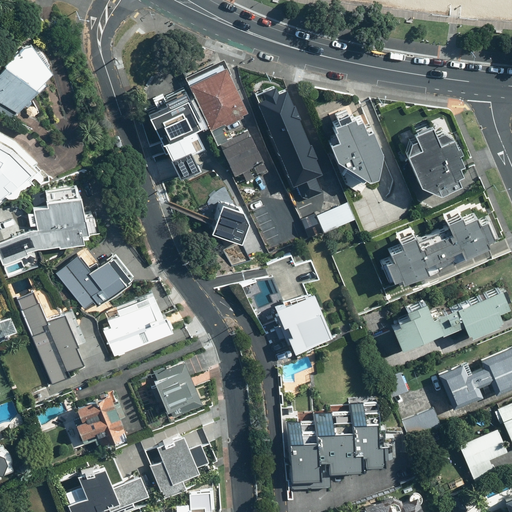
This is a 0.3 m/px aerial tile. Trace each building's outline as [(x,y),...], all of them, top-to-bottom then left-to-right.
[(17,113),(51,69),(32,40),(21,45),(0,71),(0,114),(8,118),(13,110),(17,113)] [(224,119),(241,111),(239,108),(245,105),(224,62),(188,80),(209,123),(223,116),(224,119)] [(275,81),(262,87),(265,95),(257,98),(291,181),(295,179),(302,195),(321,187),(314,171),(321,168),(287,86),(278,90),(275,81)] [(187,91),(149,109),(178,169),(198,160),(190,145),(202,139),(194,123),(201,119),(187,91)] [(334,124),(338,135),(328,139),(336,156),(368,173),(376,170),(381,147),(371,124),(365,126),(360,113),(355,115),(353,111),(334,119),(336,124),(334,124)] [(416,133),(410,136),(406,148),(420,178),(437,185),(460,177),(457,171),(462,169),(459,160),(464,158),(452,130),(443,126),(435,129),(431,118),(413,126),(416,133)] [(235,171),(241,168),(246,178),(252,175),(247,165),(253,162),(257,171),(266,166),(246,127),(219,141),(235,171)] [(15,137),(0,129),(0,193),(37,160),(15,137)] [(0,258),(1,258),(3,262),(27,252),(26,249),(57,242),(83,237),(82,227),(87,226),(80,189),(45,196),(46,201),(33,205),(37,226),(0,239),(0,258)] [(220,195),(209,225),(240,236),(245,215),(240,204),(220,195)] [(319,221),(323,231),(354,217),(347,201),(316,214),(315,212),(300,218),(304,228),(319,221)] [(388,276),(401,271),(403,276),(426,266),(424,261),(461,246),(463,250),(488,240),(486,236),(493,233),(485,215),(478,218),(474,209),(461,215),(459,210),(447,215),(453,228),(418,243),(412,230),(400,235),(402,242),(390,247),(392,253),(380,258),(388,276)] [(111,250),(91,267),(78,252),(55,270),(83,305),(93,297),(96,301),(130,274),(111,250)] [(498,320),(497,317),(502,315),(498,306),(509,301),(502,284),(431,312),(425,297),(405,305),(409,313),(398,317),(399,320),(393,323),(401,344),(464,319),(467,328),(469,327),(471,331),(498,320)] [(331,330),(313,287),(275,303),(294,346),(331,330)] [(82,360),(74,342),(77,341),(64,310),(45,318),(33,289),(15,297),(51,379),(68,372),(66,366),(82,360)] [(103,328),(114,353),(172,327),(165,312),(156,316),(149,298),(107,316),(111,325),(103,328)] [(0,333),(16,327),(10,314),(0,318),(0,333)] [(511,344),(481,357),(483,364),(471,369),(467,360),(438,371),(452,405),(480,394),(476,383),(489,378),(495,391),(511,383),(511,344)] [(155,371),(157,377),(155,377),(167,406),(169,405),(173,413),(202,400),(184,358),(155,371)] [(81,435),(87,433),(89,438),(97,435),(99,440),(118,433),(116,428),(124,425),(110,390),(76,403),(82,419),(76,421),(81,435)] [(511,399),(497,406),(511,440),(511,399)] [(415,437),(442,427),(433,404),(406,414),(415,437)] [(375,418),(354,419),(356,449),(367,448),(368,462),(383,461),(382,442),(376,443),(375,418)] [(329,456),(330,469),(360,466),(359,451),(353,452),(351,425),(316,429),(319,457),(329,456)] [(475,481),(496,472),(490,458),(506,451),(496,427),(459,443),(475,481)] [(149,459),(162,490),(194,476),(191,468),(199,465),(197,459),(208,455),(200,436),(189,440),(183,428),(155,440),(161,454),(149,459)] [(314,436),(288,438),(290,476),(317,475),(314,436)] [(67,496),(73,511),(80,511),(88,509),(89,511),(98,511),(133,499),(130,493),(146,486),(138,467),(112,477),(103,455),(74,466),(83,489),(67,496)] [(214,462),(195,470),(198,478),(218,470),(214,462)] [(213,507),(213,490),(202,490),(202,507),(213,507)] [(423,511),(416,493),(397,501),(393,492),(364,504),(367,511),(423,511)]
